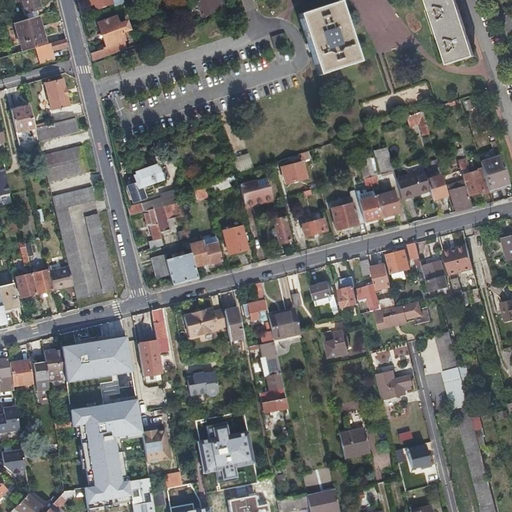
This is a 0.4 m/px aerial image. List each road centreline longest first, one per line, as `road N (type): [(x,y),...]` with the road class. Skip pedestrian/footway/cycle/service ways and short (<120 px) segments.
road 1 (residential): [(140,304),(511,209)]
road 2 (residential): [(66,0),(140,304)]
road 3 (residential): [(511,138),(465,0)]
road 4 (residential): [(140,304),(0,339)]
